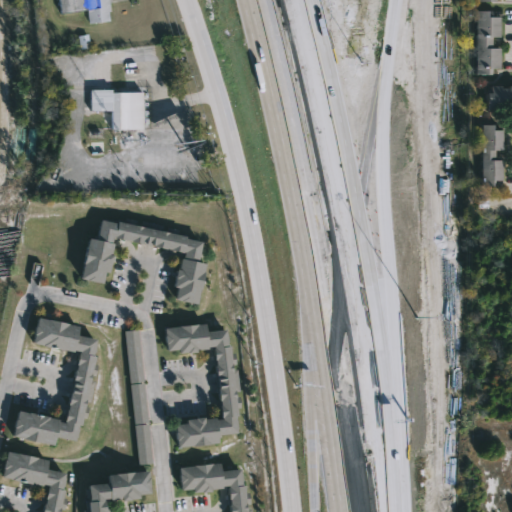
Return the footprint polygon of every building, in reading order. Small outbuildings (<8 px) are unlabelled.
[(108,0),(109,10),(107,11),(108,20),(88,22),(87,10),(59,13),(57,0),(108,0)] [(487,10),(487,15),(496,15),(496,36),(488,36),(488,47),(496,47),(496,67),(488,67),(488,74),(473,74),(472,10),(487,10)] [(511,109),(484,110),(484,92),(487,92),(487,85),(498,85),(498,87),(505,87),(505,85),(511,85),(511,109)] [(110,89),(110,92),(141,92),(142,128),(110,129),(110,110),(89,110),(89,89),(110,89)] [(490,124),(490,129),(498,130),(498,150),(491,150),(491,160),(499,160),(498,180),(491,180),(491,185),(478,185),(478,124),(490,124)] [(176,156),(176,168),(141,168),(141,155),(176,156)] [(99,219),(115,223),(116,220),(185,236),(184,238),(201,242),(197,262),(204,263),(195,304),(173,299),(175,288),(172,287),(173,277),(175,269),(177,269),(179,258),(181,258),(183,252),(182,252),(111,237),(109,243),(112,243),(109,255),(111,255),(109,264),(108,264),(106,272),(103,271),(100,283),(78,278),(87,238),(95,239),(99,219)] [(67,325),(77,327),(75,335),(95,339),(92,356),(95,357),(93,364),(97,365),(95,376),(91,375),(90,381),(93,381),(89,403),(85,402),(84,407),(87,408),(85,419),(81,418),(80,425),(76,424),(75,429),(78,429),(76,438),(74,438),(73,441),(53,437),(52,444),(11,436),(13,419),(14,419),(16,411),(47,416),(47,418),(57,420),(56,422),(63,423),(65,409),(66,409),(69,392),(70,393),(78,352),(31,343),(33,325),(34,325),(36,317),(67,323),(67,325)] [(204,324),(205,331),(225,329),(227,346),(230,346),(230,353),(234,353),(236,365),(232,365),(233,370),(236,370),(239,391),(235,392),(235,397),(238,397),(240,408),(237,408),(237,416),(234,416),(236,433),(217,435),(218,443),(176,448),(174,425),(185,423),(184,420),(193,418),(202,417),(203,419),(214,418),(214,420),(221,419),(216,389),(218,388),(216,377),(215,377),(214,364),(215,364),(215,360),(214,360),(212,347),(195,348),(196,352),(186,353),(186,351),(178,352),(177,349),(165,350),(163,328),(204,324)] [(142,381),(129,383),(123,331),(137,330),(142,381)] [(146,422),(133,424),(128,385),(142,383),(146,422)] [(150,464),(137,465),(132,425),(146,424),(150,464)] [(0,469),(5,451),(46,460),(44,470),(64,474),(60,490),(64,491),(62,498),(65,499),(64,507),(60,506),(58,511),(40,511),(47,486),(30,485),(0,477),(1,469),(0,469)] [(218,464),(219,473),(239,470),(241,486),(244,486),(245,494),(248,493),(249,503),(245,504),(246,510),(250,510),(250,511),(228,511),(226,486),(209,488),(210,493),(203,494),(201,492),(192,493),(191,489),(180,490),(177,468),(218,464)] [(146,471),(149,494),(137,495),(137,499),(121,501),(120,499),(108,501),(108,498),(103,499),(104,511),(81,511),(81,510),(85,510),(84,502),(88,502),(87,494),(85,495),(84,489),(87,489),(86,485),(106,483),(105,475),(146,471)]
